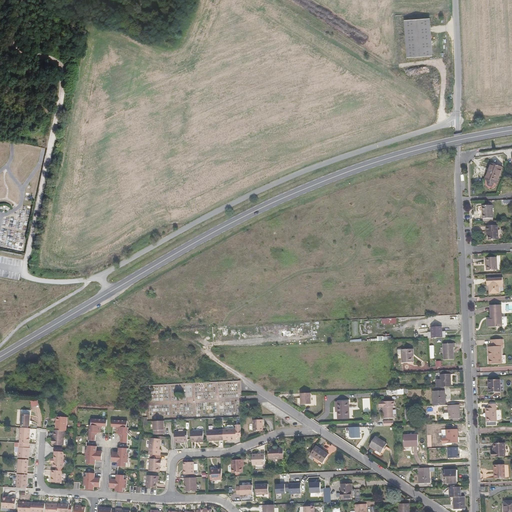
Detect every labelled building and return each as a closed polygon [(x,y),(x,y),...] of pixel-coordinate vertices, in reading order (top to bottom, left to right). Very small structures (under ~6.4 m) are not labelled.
[(404,18),(406,56),(431,55),(429,17),(404,18)] [(491,163),(485,179),(487,179),(493,163),(491,163)] [(487,179),(485,179),(485,180),(488,181),(487,183),(488,184),(488,185),(488,186),(489,186),(491,187),(492,186),(493,185),(494,183),(495,183),(497,184),(503,167),(493,163),(487,179)] [(493,205),(482,205),(483,218),(493,218),(493,205)] [(487,226),(487,232),(488,232),(488,236),(489,240),(499,239),(498,225),(487,226)] [(486,263),(487,266),(487,270),(497,270),(497,257),(486,258),(486,263)] [(489,284),(489,285),(489,294),(500,293),(500,287),(504,287),(503,277),(487,278),(487,284),(489,284)] [(490,305),(491,319),(487,319),(488,327),(502,327),(505,327),(507,326),(507,325),(507,317),(502,317),(501,305),(490,305)] [(431,327),(432,338),(443,338),(442,332),(442,326),(431,327)] [(490,356),(491,364),(502,364),(501,347),(503,346),(503,339),(491,340),(492,347),(489,347),(489,356),(490,356)] [(444,360),(454,359),(454,347),(455,347),(455,343),(443,344),(444,360)] [(402,349),(402,350),(402,354),(402,363),(413,362),(413,356),(414,356),(413,349),(402,349)] [(441,387),(445,387),(451,387),(451,374),(441,374),(441,379),(441,387)] [(490,385),(490,392),(501,392),(500,379),(489,380),(489,385),(490,385)] [(434,388),(434,406),(445,405),(445,387),(441,387),(437,388),(434,388)] [(311,404),(311,393),(301,393),(302,404),(311,404)] [(338,418),(350,418),(349,401),(336,402),(336,407),(338,407),(338,412),(338,418)] [(393,418),(393,406),(395,406),(394,401),(379,402),(379,407),(383,407),(384,418),(384,423),(393,423),(393,418)] [(496,404),(489,404),(489,408),(486,408),(486,422),(497,421),(496,404)] [(460,405),(448,405),(449,413),(446,413),(444,415),(444,418),(446,419),(454,419),(459,419),(460,419),(460,405)] [(30,426),(30,415),(21,415),(21,426),(30,426)] [(66,431),(67,417),(64,417),(57,417),(56,430),(65,431),(66,431)] [(107,420),(92,419),(92,423),(91,426),(90,426),(89,441),(96,441),(96,436),(99,433),(102,433),(105,433),(105,427),(107,427),(107,420)] [(127,428),(128,421),(112,420),(112,427),(113,427),(113,433),(116,434),(118,434),(121,437),(121,443),(128,443),(129,428),(127,428)] [(254,420),(254,431),(263,431),(262,420),(254,420)] [(164,421),(154,421),(154,435),(165,434),(164,421)] [(241,436),(241,425),(236,425),(237,429),(223,429),(223,430),(224,440),(237,440),(237,437),(237,436),(241,436)] [(29,443),(30,428),(21,428),(20,443),(29,443)] [(447,430),(447,438),(442,438),(442,444),(447,443),(458,443),(458,429),(447,430)] [(64,446),(65,431),(56,430),(54,430),(54,437),(53,437),(53,439),(52,439),(52,445),(64,446)] [(223,430),(207,430),(208,441),(224,440),(223,430)] [(187,431),(175,432),(175,443),(188,442),(187,431)] [(204,431),(191,432),(191,442),(199,441),(201,441),(201,442),(205,442),(204,431)] [(418,435),(404,435),(404,447),(418,446),(418,435)] [(370,446),(381,453),(387,444),(376,437),(370,446)] [(161,439),(150,438),(149,455),(154,455),(160,455),(161,456),(161,450),(160,450),(161,439)] [(18,458),(29,458),(30,448),(29,448),(29,443),(20,443),(15,442),(15,447),(19,447),(19,449),(18,458)] [(494,452),(493,452),(493,457),(505,457),(505,443),(494,443),(494,448),(494,452)] [(86,450),(86,455),(102,456),(102,453),(97,453),(97,451),(96,449),(96,446),(88,446),(87,450),(86,450)] [(310,454),(323,463),(329,454),(316,446),(310,454)] [(113,454),(112,456),(129,458),(130,453),(128,453),(128,448),(120,448),(120,451),(119,452),(118,454),(113,454)] [(284,459),(283,449),(280,449),(280,448),(268,448),(269,460),(280,459),(284,459)] [(62,471),(63,471),(64,452),(54,451),(54,455),(54,459),(54,460),(55,461),(53,463),(52,467),(57,467),(56,471),(62,471)] [(265,454),(252,455),(253,465),(266,465),(265,454)] [(102,456),(86,455),(85,460),(87,460),(86,464),(95,465),(95,461),(96,460),(102,461),(102,456)] [(129,458),(112,456),(112,461),(118,462),(119,463),(119,467),(127,467),(127,463),(129,463),(129,458)] [(18,473),(27,473),(28,460),(18,459),(18,469),(18,470),(18,473)] [(150,459),(149,471),(160,472),(160,467),(160,465),(161,465),(162,460),(159,459),(154,459),(150,459)] [(243,464),(244,464),(244,460),(232,460),(232,473),(243,472),(243,467),(243,464)] [(184,475),(194,474),(194,462),(184,462),(184,475)] [(495,473),(494,473),(495,479),(505,478),(505,464),(495,465),(495,473)] [(222,476),(222,468),(217,469),(217,470),(215,470),(210,470),(211,480),(222,480),(222,476)] [(430,468),(418,468),(419,484),(430,483),(430,471),(430,468)] [(56,471),(52,470),(51,482),(62,483),(62,471),(56,471)] [(444,470),(445,484),(457,483),(457,470),(444,470)] [(86,486),(86,489),(93,490),(93,487),(95,487),(100,488),(100,483),(101,478),(95,478),(94,476),(94,473),(87,473),(87,477),(86,477),(84,477),(84,485),(85,486),(86,486)] [(17,488),(27,488),(27,475),(17,475),(17,488)] [(124,488),(125,488),(127,488),(128,480),(126,480),(125,479),(125,475),(118,475),(118,478),(117,479),(111,479),(110,488),(114,489),(116,489),(115,492),(124,492),(124,488)] [(148,475),(147,488),(157,488),(157,483),(158,476),(148,475)] [(196,478),(184,478),(185,482),(186,482),(186,492),(197,491),(196,478)] [(300,483),(290,483),(290,493),(301,493),(300,483)] [(320,483),(310,483),(310,493),(321,492),(320,483)] [(285,484),(275,484),(275,494),(286,493),(285,484)] [(351,489),(352,489),(352,484),(341,485),(342,492),(342,498),(352,498),(352,497),(351,489)] [(253,494),(253,485),(240,486),(237,487),(237,494),(241,494),(241,495),(253,494)] [(268,485),(256,485),(256,496),(260,495),(269,495),(268,485)] [(460,487),(450,487),(450,498),(454,497),(461,497),(460,492),(460,487)] [(3,497),(2,508),(16,509),(17,499),(7,498),(8,497),(3,497)] [(466,509),(465,497),(462,497),(461,497),(454,497),(454,510),(466,509)] [(31,511),(32,503),(19,502),(18,511),(31,511)] [(31,511),(44,511),(45,504),(32,503),(31,511)] [(399,504),(399,511),(409,511),(409,503),(399,504)]
